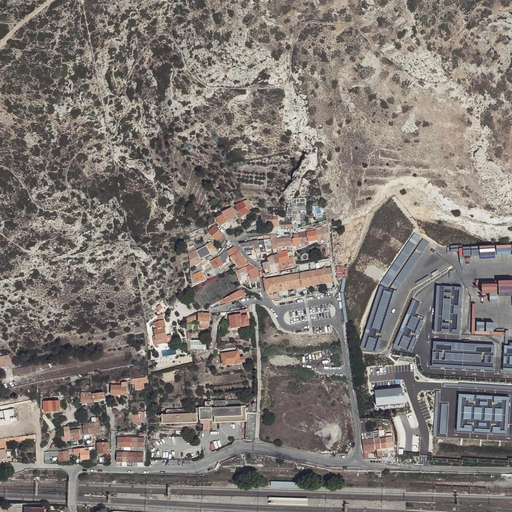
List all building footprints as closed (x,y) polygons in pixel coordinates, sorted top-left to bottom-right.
[(235,205),(239,214),(241,217),(249,213),(247,208),(251,206),(248,201),(244,202),(242,197),(234,200),(236,205),(235,205)] [(278,219),(278,226),(292,225),(292,221),(300,221),(301,220),(304,220),(304,215),(307,215),(306,199),(294,199),(294,201),(291,201),(292,208),(287,208),(288,219),(278,219)] [(224,211),(222,212),(223,214),(224,213),(228,221),(236,216),(231,208),(224,211)] [(224,213),(223,214),(216,217),(218,221),(220,225),(228,221),(224,213)] [(223,234),(215,226),(209,232),(217,241),(222,236),(223,234)] [(325,238),(329,238),(328,228),(320,230),(321,234),(325,234),(325,238)] [(230,234),(234,238),(239,234),(234,230),(230,234)] [(308,241),(318,240),(316,230),(306,232),(308,241)] [(321,234),(320,230),(316,230),(318,240),(325,238),(325,234),(321,234)] [(308,241),(306,232),(298,233),(298,234),(298,237),(299,243),(300,242),(308,241)] [(267,235),(264,236),(264,240),(266,249),(272,249),(270,239),(269,235),(267,235)] [(258,237),(250,239),(251,242),(253,241),(255,249),(256,253),(261,252),(259,241),(258,237)] [(291,237),(282,238),(283,246),(292,245),(291,237)] [(264,240),(259,241),(261,252),(261,253),(267,252),(266,249),(264,240)] [(251,242),(240,244),(245,252),(251,250),(255,249),(253,241),(251,242)] [(207,246),(211,254),(216,251),(212,242),(206,245),(207,246)] [(207,246),(199,250),(203,258),(211,254),(207,246)] [(229,254),(231,257),(238,252),(234,246),(227,251),(229,254)] [(196,250),(189,253),(190,267),(201,261),(196,251),(196,250)] [(229,254),(227,251),(226,250),(219,257),(223,264),(225,263),(229,254)] [(281,253),(279,254),(278,254),(280,263),(283,262),(284,262),(288,261),(288,257),(287,251),(281,253)] [(233,260),(240,269),(246,266),(248,265),(248,264),(243,257),(238,252),(231,257),(231,260),(233,259),(233,260)] [(223,264),(219,257),(211,261),(215,269),(223,264)] [(271,273),(270,265),(268,261),(263,263),(265,272),(265,274),(271,273)] [(280,272),(280,274),(281,276),(331,265),(331,263),(331,262),(297,268),(280,272)] [(278,271),(276,263),(274,264),(270,265),(271,273),(278,271)] [(252,265),(247,268),(249,273),(249,276),(258,272),(256,267),(252,265)] [(194,273),(191,274),(191,276),(193,276),(193,275),(202,271),(202,272),(204,272),(202,269),(201,266),(193,271),(194,273)] [(247,268),(247,267),(238,273),(240,277),(241,277),(249,273),(247,268)] [(333,279),(331,268),(265,280),(267,291),(333,279)] [(193,276),(191,276),(192,283),(194,282),(196,282),(197,283),(205,279),(202,272),(202,271),(193,275),(193,276)] [(258,272),(249,276),(251,284),(254,283),(253,279),(256,279),(257,280),(257,287),(261,286),(258,272)] [(333,281),(333,279),(267,291),(268,293),(333,281)] [(333,283),(333,281),(268,293),(268,295),(333,283)] [(241,288),(241,289),(224,298),(225,303),(241,298),(242,299),(247,297),(242,289),(241,288)] [(248,312),(248,309),(240,311),(241,315),(230,317),(230,319),(231,323),(232,328),(243,326),(243,327),(250,325),(247,313),(248,312)] [(209,325),(210,313),(203,313),(201,313),(198,314),(192,316),(194,320),(198,320),(198,321),(200,321),(200,325),(209,325)] [(157,340),(157,342),(167,339),(167,335),(165,326),(158,328),(154,329),(156,337),(157,340)] [(167,339),(157,342),(158,345),(170,343),(171,342),(172,340),(170,334),(167,335),(167,339)] [(450,361),(465,361),(465,340),(450,340),(450,361)] [(240,362),(239,358),(238,351),(236,352),(221,354),(222,365),(240,363),(240,362)] [(0,367),(12,365),(11,358),(4,360),(3,356),(0,356),(0,358),(0,360),(0,359),(0,367)] [(32,372),(31,365),(13,369),(14,376),(32,372)] [(174,381),(172,372),(163,373),(164,382),(174,381)] [(134,390),(143,388),(142,382),(145,382),(145,377),(130,379),(131,384),(133,384),(134,390)] [(126,395),(126,386),(122,386),(111,385),(111,394),(126,395)] [(411,388),(383,390),(384,406),(412,404),(411,388)] [(92,392),(80,393),(81,401),(93,400),(92,393),(92,392)] [(103,392),(92,393),(93,400),(101,399),(104,398),(103,392)] [(255,440),(257,413),(253,413),(253,399),(205,402),(205,408),(199,408),(199,409),(196,409),(196,413),(194,413),(194,410),(192,410),(192,409),(166,410),(166,414),(160,414),(159,415),(159,416),(159,417),(162,417),(162,423),(162,424),(163,424),(198,422),(198,416),(200,416),(200,420),(213,420),(213,417),(214,417),(215,422),(215,423),(247,422),(246,440),(255,440)] [(44,410),(41,410),(41,414),(60,414),(59,401),(44,402),(44,410)] [(133,413),(129,412),(128,419),(132,419),(132,420),(137,425),(141,425),(141,421),(144,418),(144,413),(138,413),(137,415),(133,415),(133,413)] [(95,422),(94,423),(94,424),(95,433),(106,432),(105,426),(99,426),(99,422),(95,422)] [(411,439),(414,439),(414,431),(413,431),(413,428),(405,428),(405,431),(404,432),(405,443),(411,442),(411,439)] [(145,438),(124,437),(124,447),(144,447),(145,438)] [(364,451),(375,450),(374,439),(371,440),(363,441),(363,443),(364,451)] [(486,459),(486,444),(478,444),(478,440),(469,440),(469,459),(486,459)] [(98,453),(108,453),(108,443),(105,443),(98,443),(97,443),(98,453)] [(90,447),(80,448),(80,452),(80,454),(80,459),(90,459),(90,453),(90,447)] [(69,452),(59,452),(59,460),(69,460),(69,452)] [(289,498),(269,498),(269,505),(289,506),(289,498)] [(308,499),(296,498),(296,506),(308,506),(308,499)]
